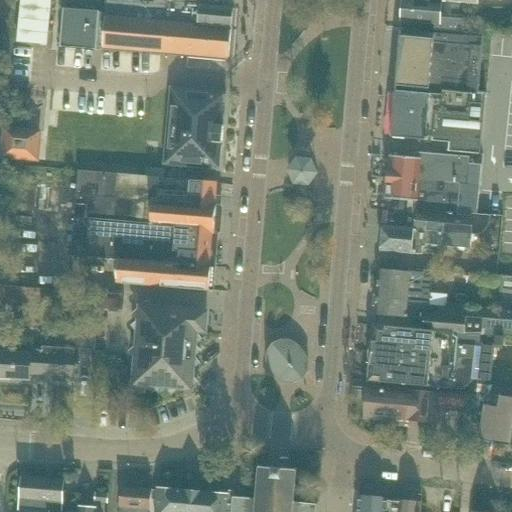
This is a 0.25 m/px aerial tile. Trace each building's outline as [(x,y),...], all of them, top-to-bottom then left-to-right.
[(57,37),(58,0),(26,0),(25,35),(57,37)] [(61,43),(61,47),(62,47),(62,46),(94,49),(96,49),(96,47),(104,47),(104,48),(161,53),(187,55),(188,55),(192,55),(229,58),(230,41),(233,7),(230,7),(231,0),(155,0),(155,4),(113,0),(108,0),(107,12),(100,11),(64,8),(63,20),(61,41),(61,43)] [(403,0),(402,21),(435,24),(435,30),(463,32),(464,20),(440,17),(441,2),(446,3),(446,1),(478,4),(478,0),(403,0)] [(400,41),(392,137),(433,141),(434,134),(450,136),(450,142),(449,151),(480,154),(486,93),(479,92),(484,34),(463,32),(435,30),(434,35),(401,32),(400,41)] [(227,92),(183,89),(172,87),(165,163),(220,168),(227,92)] [(144,168),(149,122),(90,116),(86,162),(144,168)] [(38,160),(41,134),(7,131),(4,157),(38,160)] [(391,172),(390,177),(446,182),(461,184),(480,186),(482,165),(470,164),(470,157),(449,155),(421,153),(420,159),(392,156),(391,172)] [(312,160),(302,159),(298,159),(292,167),(290,170),(296,183),(309,184),(318,173),(312,160)] [(216,183),(79,171),(72,256),(119,260),(215,267),(218,233),(215,230),(217,208),(220,206),(221,196),(215,196),(216,183)] [(387,184),(386,199),(417,201),(417,200),(425,201),(424,211),(458,214),(457,217),(474,218),(474,215),(477,215),(478,214),(480,186),(461,184),(446,182),(390,177),(390,183),(390,184),(387,184)] [(60,213),(62,189),(26,186),(24,209),(60,213)] [(384,229),(382,248),(385,251),(412,254),(422,255),(423,248),(427,248),(427,245),(471,249),(472,234),(477,234),(482,233),(485,231),(488,227),(490,222),(490,216),(477,215),(474,215),(474,218),(457,217),(458,214),(424,211),(416,211),(416,212),(388,210),(387,226),(384,229)] [(215,267),(119,260),(117,282),(176,287),(176,288),(213,291),(215,267)] [(380,270),(378,292),(424,296),(426,270),(410,268),(410,272),(380,270)] [(424,296),(378,292),(376,314),(425,318),(424,330),(454,333),(511,337),(511,321),(433,315),(433,305),(430,305),(434,270),(426,270),(424,296)] [(125,295),(116,294),(100,293),(99,308),(124,310),(125,295)] [(187,310),(144,306),(140,306),(133,386),(193,391),(198,330),(202,330),(205,327),(206,319),(203,316),(199,315),(199,313),(200,311),(187,310)] [(94,350),(95,343),(96,327),(82,325),(80,350),(94,350)] [(454,333),(424,330),(374,325),(374,328),(375,328),(379,349),(373,349),(372,349),(372,353),(474,364),(475,358),(452,356),(454,333)] [(491,385),(495,344),(482,343),(478,384),(491,385)] [(78,376),(80,350),(42,347),(42,350),(31,350),(31,355),(0,352),(0,378),(31,380),(31,373),(78,376)] [(474,364),(372,353),(371,357),(373,357),(378,359),(370,378),(369,378),(369,381),(449,389),(449,388),(463,390),(472,382),(474,364)] [(429,422),(432,394),(368,388),(366,410),(378,411),(378,418),(397,420),(397,419),(429,422)] [(463,406),(464,395),(441,392),(440,404),(463,406)] [(511,399),(502,398),(500,409),(486,407),(481,437),(509,441),(511,424),(511,399)] [(233,499),(232,499),(230,511),(316,511),(317,504),(296,502),(296,501),(294,501),(295,487),(297,487),(297,485),(295,485),(296,471),(299,469),(297,467),(295,469),(285,468),(285,466),(283,466),(283,468),(273,467),(273,465),(271,465),(271,467),(261,466),(259,464),(258,465),(260,467),(259,482),(256,481),(256,483),(258,484),(257,498),(255,498),(255,499),(233,497),(233,499)] [(66,511),(62,511),(64,481),(23,478),(20,509),(51,511),(96,511),(96,508),(80,507),(79,511),(66,511)] [(150,510),(152,490),(123,487),(121,506),(122,506),(121,511),(149,511),(150,509),(150,510)] [(178,511),(181,490),(158,488),(155,511),(178,511)] [(205,511),(207,493),(183,490),(181,511),(205,511)] [(108,502),(109,494),(96,493),(96,501),(108,502)] [(229,494),(207,493),(205,511),(230,511),(232,499),(228,498),(229,494)] [(387,500),(387,499),(359,496),(357,511),(397,511),(399,501),(387,500)] [(420,511),(421,502),(400,500),(399,500),(399,501),(397,511),(420,511)]
